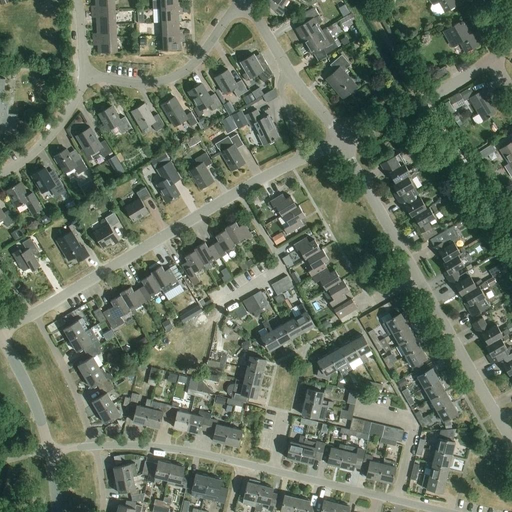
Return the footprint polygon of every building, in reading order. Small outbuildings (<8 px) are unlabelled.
[(91,6),(91,12),(114,11),(113,0),(95,0),(96,6),(91,6)] [(177,0),(158,0),(159,9),(182,8),(182,2),(177,3),(177,0)] [(287,10),(283,8),(288,0),(272,0),(276,3),(271,10),(282,17),(287,10)] [(429,0),(432,5),(431,5),(430,9),(434,16),(437,17),(444,13),(456,5),(452,0),(429,0)] [(159,9),(160,23),(179,22),(178,15),(183,14),(182,8),(159,9)] [(322,21),(319,15),(315,10),(303,17),(306,22),(295,29),(303,42),(321,31),(317,24),(322,21)] [(96,18),(96,26),(115,25),(114,11),(91,12),(92,18),(96,18)] [(351,14),(338,20),(342,28),(355,22),(351,14)] [(179,30),(179,22),(160,23),(161,37),(184,36),(183,30),(179,30)] [(451,49),(461,44),(465,53),(479,45),(466,22),(460,26),(458,23),(442,32),(451,49)] [(92,34),(93,40),(116,39),(115,25),(96,26),(97,34),(92,34)] [(321,31),(303,42),(311,55),(322,48),(326,54),(338,47),(334,41),(329,44),(321,31)] [(184,36),(161,37),(161,51),(180,50),(180,42),(184,42),(184,36)] [(116,39),(93,40),(93,46),(98,46),(98,54),(117,53),(116,39)] [(257,62),(253,55),(240,63),(246,72),(242,74),(246,81),(257,74),(262,82),(273,76),(266,65),(262,59),(257,62)] [(350,66),(341,55),(330,65),(335,71),(326,79),(343,99),(356,87),(343,72),(350,66)] [(444,67),(435,72),(438,79),(448,74),(444,67)] [(235,84),(227,70),(214,78),(224,94),(232,89),(237,97),(247,91),(241,81),(235,84)] [(0,126),(0,130),(16,131),(17,115),(8,114),(9,99),(3,99),(5,80),(0,79),(0,126)] [(202,115),(200,110),(208,105),(212,111),(221,106),(214,94),(209,97),(201,84),(188,92),(196,107),(192,109),(198,117),(202,115)] [(272,90),(262,96),(266,103),(275,98),(277,96),(273,89),(272,90)] [(481,91),(469,99),(479,114),(483,122),(484,121),(490,118),(490,117),(495,114),(485,97),(481,91)] [(459,93),(448,99),(455,110),(465,104),(459,93)] [(246,96),(250,103),(254,100),(251,94),(246,96)] [(185,116),(174,98),(161,105),(174,127),(186,120),(191,127),(197,123),(191,113),(185,116)] [(229,102),(223,105),(229,115),(234,111),(229,102)] [(152,118),(144,104),(131,112),(141,130),(151,124),(156,131),(164,127),(157,115),(152,118)] [(119,120),(111,106),(98,114),(105,125),(102,126),(106,132),(116,126),(120,134),(130,128),(124,117),(119,120)] [(261,119),(256,110),(244,117),(250,129),(254,127),(263,145),(278,137),(268,116),(261,119)] [(237,129),(247,124),(241,111),(231,116),(235,124),(237,129)] [(230,116),(220,122),(223,129),(225,127),(229,133),(237,129),(235,124),(230,116)] [(202,118),(196,122),(202,132),(208,128),(202,118)] [(88,162),(101,154),(103,158),(111,153),(104,141),(99,144),(89,128),(75,137),(83,149),(81,150),(88,162)] [(197,135),(187,140),(191,146),(200,140),(197,135)] [(221,152),(220,153),(231,171),(244,163),(236,149),(242,145),(236,135),(225,141),(224,139),(215,145),(218,149),(221,152)] [(511,178),(511,142),(500,150),(509,164),(504,167),(511,179),(511,178)] [(491,144),(478,152),(482,159),(495,150),(491,144)] [(54,157),(64,173),(64,174),(73,168),(77,175),(87,170),(80,160),(74,163),(66,149),(54,157)] [(379,164),(387,178),(390,176),(395,183),(392,185),(393,185),(417,171),(414,168),(408,171),(404,164),(400,166),(394,156),(400,153),(399,152),(379,164)] [(212,164),(205,153),(194,160),(198,166),(189,171),(200,189),(213,182),(204,168),(212,164)] [(165,154),(157,158),(161,165),(169,160),(165,154)] [(445,155),(440,158),(442,162),(448,159),(449,158),(447,154),(445,155)] [(158,167),(155,169),(163,182),(157,186),(164,196),(162,197),(166,203),(179,194),(172,184),(179,179),(173,169),(168,161),(158,167)] [(120,164),(113,169),(117,176),(125,172),(120,164)] [(57,178),(52,181),(44,168),(31,176),(41,194),(51,188),(55,195),(64,190),(57,178)] [(417,172),(417,171),(393,185),(397,192),(393,194),(398,203),(417,193),(410,181),(416,177),(414,173),(417,172)] [(457,172),(451,177),(455,183),(462,179),(457,172)] [(92,179),(79,187),(86,197),(98,190),(92,179)] [(41,210),(38,204),(31,193),(27,196),(19,183),(6,190),(16,208),(25,203),(29,209),(32,215),(41,210)] [(150,197),(144,188),(135,193),(139,199),(124,208),(133,223),(148,213),(141,202),(150,197)] [(407,210),(411,217),(435,204),(435,203),(432,205),(430,201),(424,205),(417,193),(398,203),(404,212),(407,210)] [(282,194),(270,201),(267,203),(270,209),(275,206),(281,216),(298,206),(296,207),(290,197),(285,199),(282,194)] [(73,201),(65,206),(68,211),(77,206),(73,201)] [(435,204),(411,217),(411,218),(414,216),(418,223),(414,225),(420,234),(431,228),(428,223),(435,219),(431,211),(437,208),(435,204)] [(289,225),(287,226),(283,229),(287,235),(303,225),(300,220),(305,217),(298,206),(281,216),(282,216),(283,215),(289,225)] [(3,214),(0,209),(0,220),(1,220),(5,227),(14,222),(7,211),(3,214)] [(113,213),(112,214),(104,218),(108,225),(93,234),(101,248),(111,243),(112,245),(118,242),(116,239),(117,239),(110,228),(119,222),(113,213)] [(40,219),(44,226),(51,222),(47,215),(40,219)] [(72,220),(66,223),(71,231),(71,232),(77,228),(72,220)] [(226,230),(234,244),(244,238),(245,240),(251,236),(244,224),(238,227),(235,222),(224,229),(225,230),(226,230)] [(434,247),(432,248),(437,257),(441,255),(445,262),(442,263),(442,264),(466,250),(464,246),(457,250),(453,243),(460,239),(453,226),(430,239),(434,247)] [(11,233),(15,241),(24,236),(22,234),(26,232),(24,228),(20,230),(20,229),(11,233)] [(226,254),(225,252),(235,246),(234,244),(226,230),(225,230),(215,236),(218,242),(213,245),(220,257),(226,254)] [(64,236),(55,241),(64,255),(67,261),(74,257),(77,262),(86,257),(80,247),(71,232),(71,231),(64,236)] [(281,233),(272,238),(276,246),(285,240),(281,233)] [(38,253),(30,238),(22,243),(26,250),(22,253),(17,246),(11,249),(13,253),(11,254),(22,272),(29,268),(31,271),(39,267),(33,256),(38,253)] [(305,260),(307,259),(322,250),(321,249),(320,250),(314,240),(309,243),(306,238),(293,245),(296,251),(299,249),(305,260)] [(499,242),(492,246),(496,253),(503,248),(499,242)] [(204,266),(207,270),(212,267),(210,263),(220,257),(213,245),(207,248),(204,243),(193,249),(194,250),(195,250),(204,266)] [(198,279),(194,272),(204,266),(195,250),(194,250),(184,257),(187,262),(182,265),(193,285),(199,281),(198,279)] [(328,260),(322,250),(307,259),(312,269),(308,271),(311,277),(327,268),(324,262),(328,260)] [(466,251),(466,250),(442,264),(447,271),(443,273),(449,282),(459,276),(457,271),(464,266),(460,259),(466,256),(464,252),(466,251)] [(250,260),(245,263),(249,268),(254,265),(250,260)] [(288,261),(285,263),(287,268),(291,266),(293,265),(290,260),(288,261)] [(249,268),(245,263),(240,266),(243,272),(249,268)] [(152,274),(161,289),(160,287),(170,281),(172,284),(177,281),(169,268),(164,272),(161,266),(150,273),(151,275),(152,274)] [(319,280),(325,291),(341,281),(340,281),(334,271),(330,273),(327,268),(311,277),(315,283),(319,280)] [(295,272),(291,274),(296,283),(300,281),(295,272)] [(144,286),(138,289),(146,301),(152,298),(150,296),(161,289),(152,274),(151,275),(141,281),(144,286)] [(222,279),(224,282),(232,278),(230,274),(222,279)] [(282,279),(287,289),(293,286),(287,276),(282,279)] [(462,280),(459,276),(449,282),(454,291),(457,289),(461,296),(485,283),(484,282),(482,284),(480,280),(474,283),(470,276),(462,280)] [(493,277),(486,281),(488,286),(496,282),(493,277)] [(282,279),(276,282),(282,292),(287,289),(282,279)] [(333,310),(347,300),(344,294),(349,291),(342,280),(340,281),(341,281),(325,291),(323,292),(333,310)] [(282,292),(276,282),(271,285),(277,295),(281,293),(282,292)] [(469,313),(470,313),(472,317),(490,306),(485,298),(481,290),(487,287),(485,283),(461,296),(461,297),(464,295),(468,302),(464,304),(469,313)] [(119,293),(120,295),(121,295),(133,315),(135,314),(136,311),(143,307),(141,304),(146,301),(138,289),(133,292),(130,287),(119,293)] [(259,306),(260,308),(268,304),(260,291),(252,296),(259,306)] [(278,304),(285,301),(281,293),(277,295),(274,297),(278,304)] [(124,323),(123,321),(133,315),(121,295),(120,295),(110,302),(113,307),(102,313),(113,330),(124,323)] [(259,306),(252,296),(243,301),(250,314),(253,313),(256,317),(263,313),(260,309),(260,308),(259,306)] [(347,300),(333,310),(339,320),(358,309),(351,298),(347,300)] [(203,310),(213,305),(210,300),(205,303),(200,306),(203,310)] [(193,304),(187,307),(189,310),(191,314),(193,317),(199,314),(197,310),(194,306),(193,304)] [(303,332),(314,326),(302,304),(297,307),(301,314),(295,318),(303,332)] [(244,305),(234,307),(237,317),(247,314),(244,305)] [(389,312),(392,318),(399,314),(395,308),(389,312)] [(100,324),(105,320),(98,309),(93,312),(100,324)] [(400,314),(386,322),(382,324),(388,336),(392,333),(407,325),(400,314)] [(292,339),(303,332),(295,318),(284,324),(292,339)] [(472,325),(475,331),(480,339),(483,338),(487,345),(485,346),(485,347),(509,333),(507,329),(500,333),(496,325),(489,329),(483,318),(472,325)] [(172,327),(168,320),(162,323),(167,330),(165,331),(166,333),(172,329),(171,328),(172,327)] [(64,329),(70,341),(84,332),(78,321),(64,329)] [(328,321),(321,326),(324,331),(332,327),(328,321)] [(281,345),(272,330),(272,331),(267,322),(263,324),(265,328),(258,332),(261,337),(269,352),(281,345)] [(284,324),(272,330),(281,345),(292,339),(284,324)] [(237,325),(233,330),(239,334),(242,329),(237,325)] [(392,333),(399,345),(413,336),(407,325),(392,333)] [(82,348),(88,359),(92,357),(93,357),(100,353),(97,347),(103,343),(100,339),(96,341),(90,329),(85,332),(84,332),(70,341),(77,352),(82,348)] [(486,356),(491,365),(511,352),(511,350),(510,347),(507,349),(503,342),(509,338),(507,335),(509,334),(509,333),(485,347),(489,354),(486,356)] [(370,338),(374,344),(379,342),(382,340),(378,334),(375,336),(375,335),(370,338)] [(351,342),(359,357),(364,364),(368,361),(364,354),(371,350),(362,336),(351,342)] [(399,345),(405,356),(419,347),(413,336),(399,345)] [(145,338),(138,342),(142,347),(148,343),(145,338)] [(348,363),(359,357),(351,342),(340,349),(348,363)] [(379,342),(374,344),(378,351),(383,348),(379,342)] [(413,371),(414,373),(426,365),(423,361),(426,359),(419,347),(405,356),(412,367),(414,371),(413,371)] [(340,349),(329,355),(337,370),(348,363),(340,349)] [(505,369),(509,376),(511,373),(511,352),(491,365),(496,362),(501,371),(505,369)] [(337,370),(329,355),(317,362),(322,370),(318,372),(317,377),(329,380),(331,373),(337,370)] [(88,359),(77,365),(84,377),(99,368),(93,357),(92,357),(88,359)] [(246,369),(263,373),(266,361),(249,357),(246,369)] [(383,360),(387,366),(391,364),(387,357),(383,360)] [(207,366),(218,369),(220,361),(209,359),(207,366)] [(391,364),(387,366),(391,374),(395,371),(391,364)] [(432,369),(429,370),(426,365),(414,373),(417,378),(417,377),(424,388),(438,380),(432,369)] [(102,368),(100,369),(99,368),(84,377),(91,388),(96,385),(99,390),(111,383),(110,380),(113,378),(110,374),(107,375),(102,368)] [(155,387),(156,381),(159,370),(151,368),(147,385),(155,387)] [(246,369),(243,382),(260,386),(263,373),(246,369)] [(169,372),(168,380),(176,381),(177,373),(169,372)] [(405,378),(397,382),(400,388),(408,384),(405,378)] [(187,394),(195,396),(198,382),(197,382),(198,381),(192,380),(189,389),(188,389),(187,394)] [(445,391),(438,380),(424,388),(430,399),(445,391)] [(198,382),(195,396),(202,398),(204,393),(202,383),(198,382)] [(260,386),(243,382),(243,386),(235,384),(235,385),(234,385),(232,385),(231,385),(230,385),(229,386),(228,387),(227,388),(227,389),(227,390),(227,391),(227,392),(227,393),(228,393),(228,394),(229,395),(230,396),(231,396),(232,396),(232,398),(248,402),(249,397),(257,399),(260,386)] [(92,401),(99,413),(113,404),(107,393),(115,388),(111,383),(99,390),(102,395),(92,401)] [(307,389),(304,402),(333,408),(334,402),(328,401),(327,405),(321,403),(324,393),(307,389)] [(402,392),(406,399),(410,396),(406,390),(402,392)] [(451,402),(445,391),(430,399),(436,410),(451,402)] [(410,396),(406,399),(410,406),(414,403),(410,396)] [(146,425),(150,409),(152,400),(147,399),(145,407),(137,405),(133,422),(146,425)] [(333,408),(304,402),(301,415),(318,418),(321,406),(332,409),(333,408)] [(451,402),(436,410),(443,422),(458,413),(451,402)] [(113,404),(99,413),(105,424),(120,416),(113,404)] [(161,416),(169,417),(171,406),(164,404),(162,412),(150,409),(146,425),(158,428),(161,416)] [(173,428),(187,431),(191,414),(177,411),(178,407),(171,406),(169,417),(176,419),(173,428)] [(200,430),(207,432),(210,418),(211,414),(199,411),(198,416),(191,414),(187,431),(199,434),(200,430)] [(414,414),(418,421),(423,418),(419,412),(414,414)] [(423,418),(418,421),(422,428),(432,422),(428,415),(423,418)] [(213,441),(225,444),(229,428),(217,425),(218,420),(210,418),(207,432),(215,433),(213,441)] [(349,430),(356,431),(358,420),(352,418),(352,420),(351,421),(349,430)] [(356,431),(357,432),(362,433),(365,421),(358,420),(356,431)] [(371,423),(365,421),(362,433),(368,434),(371,423)] [(368,434),(375,436),(378,424),(371,423),(368,434)] [(375,436),(381,437),(384,426),(378,424),(375,436)] [(388,439),(391,427),(384,426),(381,437),(388,439)] [(388,439),(389,439),(394,441),(397,429),(391,427),(388,439)] [(229,428),(225,444),(238,448),(242,431),(229,428)] [(404,430),(397,429),(394,441),(396,441),(401,442),(404,430)] [(447,430),(444,440),(453,442),(453,439),(455,433),(455,430),(447,430)] [(287,459),(300,462),(305,440),(305,437),(300,436),(298,444),(291,442),(287,459)] [(431,450),(452,455),(455,442),(453,442),(444,440),(438,438),(436,447),(432,446),(431,450)] [(305,440),(300,462),(312,465),(314,458),(320,460),(324,443),(316,441),(315,443),(305,440)] [(344,451),(340,467),(353,470),(353,466),(359,468),(364,449),(357,447),(357,448),(345,445),(344,451)] [(328,464),(340,467),(344,451),(331,448),(328,464)] [(449,467),(452,455),(431,450),(430,454),(434,455),(432,463),(449,467)] [(362,467),(368,468),(366,478),(379,481),(383,464),(372,462),(373,457),(365,455),(362,467)] [(142,475),(148,476),(151,463),(145,461),(142,475)] [(158,461),(157,464),(151,463),(148,476),(147,481),(158,483),(159,479),(167,480),(166,484),(167,484),(171,464),(170,464),(170,463),(165,462),(164,463),(158,461)] [(383,464),(379,481),(392,484),(396,467),(395,467),(396,463),(391,462),(390,466),(383,464)] [(431,469),(430,476),(446,480),(449,467),(432,463),(426,462),(424,468),(431,469)] [(113,467),(116,480),(132,477),(130,464),(113,467)] [(171,464),(167,484),(185,489),(188,476),(182,475),(184,467),(182,467),(182,466),(177,464),(177,466),(171,464)] [(190,496),(203,499),(208,477),(196,474),(190,496)] [(424,475),(421,488),(427,489),(443,493),(446,480),(430,476),(424,475)] [(132,477),(116,480),(118,493),(129,491),(131,496),(135,495),(139,494),(138,489),(135,489),(132,477)] [(208,477),(203,499),(224,504),(227,490),(219,488),(221,480),(208,477)] [(243,499),(256,502),(260,485),(247,482),(243,499)] [(277,495),(272,494),(273,488),(260,485),(256,502),(254,510),(261,511),(263,503),(269,505),(267,509),(274,511),(277,495)] [(135,495),(131,496),(132,501),(143,502),(145,493),(139,494),(135,495)] [(281,511),(294,511),(298,498),(285,495),(281,511)] [(294,511),(307,511),(309,506),(310,501),(298,498),(294,511)] [(334,511),(336,503),(324,500),(321,511),(334,511)] [(336,503),(334,511),(347,511),(349,506),(336,503)]
